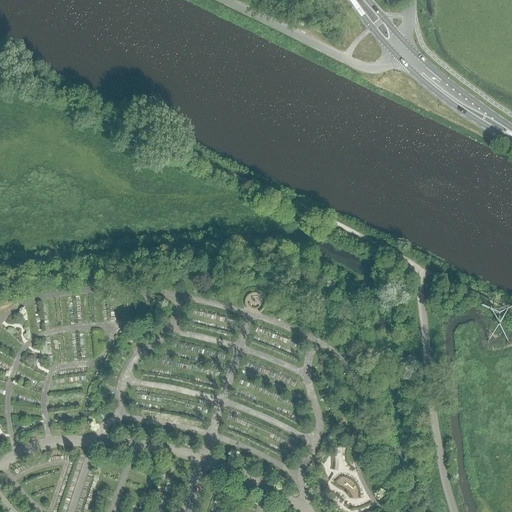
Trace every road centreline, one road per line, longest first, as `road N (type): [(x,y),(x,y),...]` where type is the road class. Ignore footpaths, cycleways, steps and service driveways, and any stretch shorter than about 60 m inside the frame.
road 1 (unclassified): [(401,52),(362,67),(223,0)]
road 2 (primary): [(511,138),(435,86),(401,52)]
